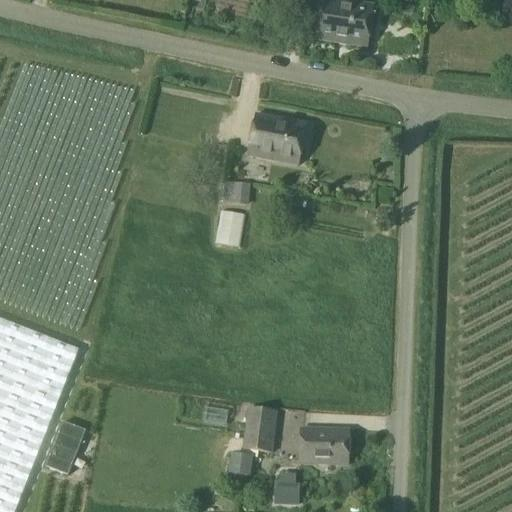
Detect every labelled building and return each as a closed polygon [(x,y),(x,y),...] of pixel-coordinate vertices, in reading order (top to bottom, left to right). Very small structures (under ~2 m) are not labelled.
[(271,0),(270,9),(287,11),(307,14),(309,0),(271,0)] [(321,0),(315,41),(368,49),(374,7),(332,0),(321,0)] [(268,26),(285,28),(287,11),(270,9),(268,26)] [(256,116),(247,157),(299,167),(307,126),(256,116)] [(213,245),(240,250),(246,217),(219,212),(213,245)] [(0,511),(16,511),(79,352),(0,321),(0,511)] [(203,409),(202,423),(226,427),(228,413),(203,409)] [(247,409),(242,451),(272,455),(277,413),(247,409)] [(47,471),(70,480),(88,435),(65,425),(47,471)] [(301,430),(300,466),(348,467),(349,431),(301,430)] [(233,455),(231,475),(247,477),(249,457),(233,455)] [(300,490),(275,490),(274,506),(299,507),(300,490)]
